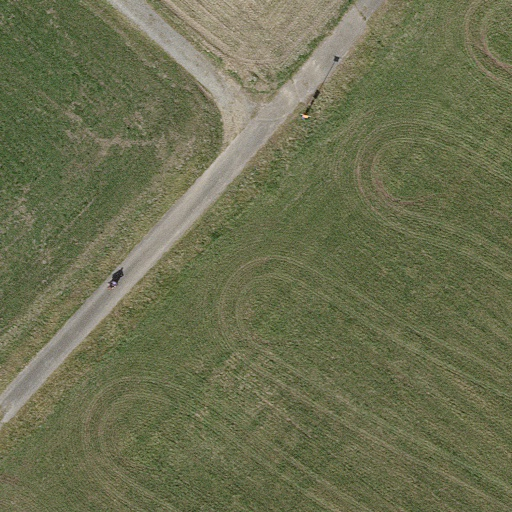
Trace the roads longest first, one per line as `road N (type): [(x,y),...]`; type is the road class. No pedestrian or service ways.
road 1 (track): [(0,416),(388,0)]
road 2 (track): [(118,0),(265,134)]
